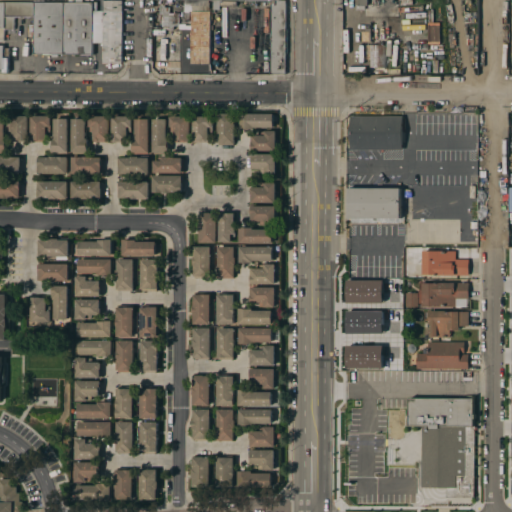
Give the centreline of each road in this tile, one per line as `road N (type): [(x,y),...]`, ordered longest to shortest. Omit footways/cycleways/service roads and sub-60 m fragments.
road 1 (tertiary): [(318,94),(0,91)]
road 2 (residential): [(180,219),(180,511)]
road 3 (residential): [(487,511),(493,249)]
road 4 (residential): [(493,249),(494,0)]
road 5 (secondary): [(315,429),(317,187)]
road 6 (residential): [(0,217),(180,219)]
road 7 (residential): [(471,92),(318,94)]
